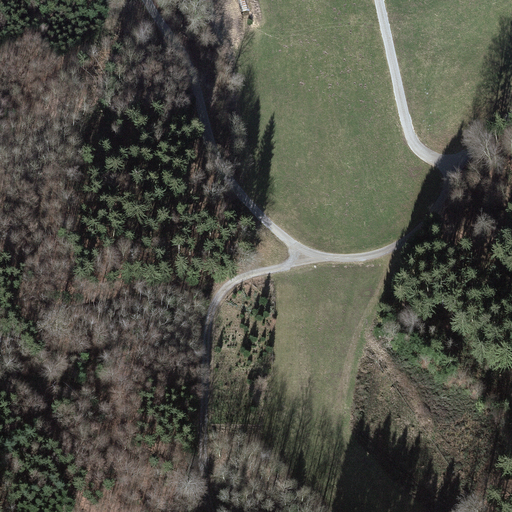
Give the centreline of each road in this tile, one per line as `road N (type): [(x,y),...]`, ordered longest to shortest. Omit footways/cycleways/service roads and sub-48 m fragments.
road 1 (track): [(511,123),(452,170),(421,227),(389,247),(314,256),(248,200),(207,98),(150,0)]
road 2 (track): [(209,511),(204,430),(213,303),(249,276),(314,256)]
road 3 (track): [(380,0),(408,131),(452,170)]
